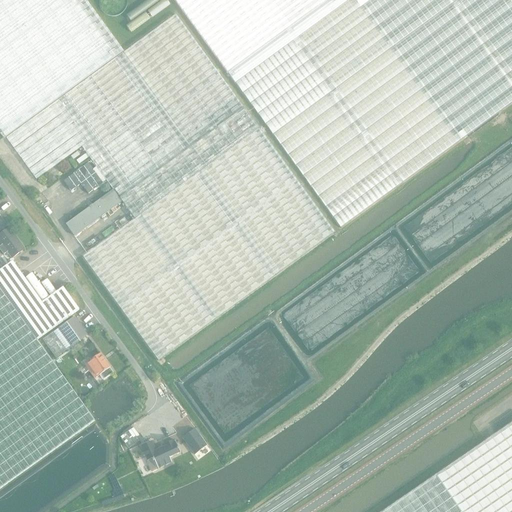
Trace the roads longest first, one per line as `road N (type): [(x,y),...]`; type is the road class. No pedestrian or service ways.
road 1 (primary): [(268,511),(511,347)]
road 2 (unclassified): [(160,418),(143,376),(0,181)]
road 3 (unclassified): [(306,511),(511,372)]
